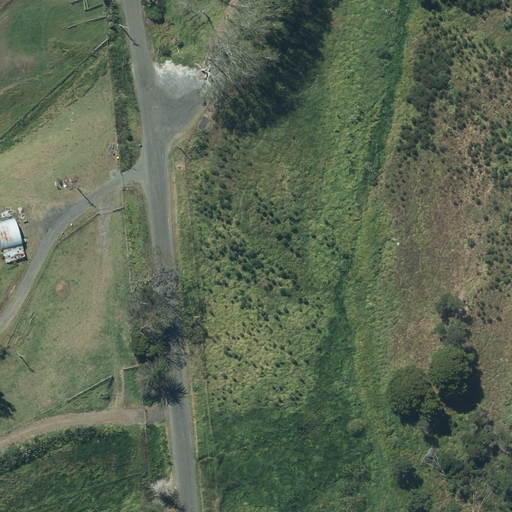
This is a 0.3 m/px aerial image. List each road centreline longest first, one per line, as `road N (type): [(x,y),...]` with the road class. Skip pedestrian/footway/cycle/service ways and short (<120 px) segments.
road 1 (unclassified): [(189,511),(131,0)]
road 2 (track): [(150,133),(202,72),(245,0)]
